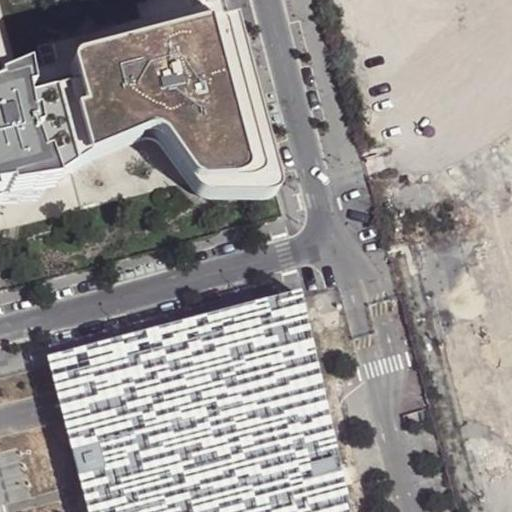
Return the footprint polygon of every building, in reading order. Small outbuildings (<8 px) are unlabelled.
[(219,0),(119,0),(129,40),(224,19),(219,0)] [(354,0),(369,71),(452,54),(441,0),(354,0)] [(0,215),(12,211),(54,207),(44,181),(91,151),(145,131),(162,134),(191,180),(213,187),(273,186),(230,22),(66,61),(56,71),(59,86),(25,92),(20,83),(0,91),(0,215)] [(511,84),(408,114),(511,477),(511,84)] [(349,511),(299,299),(45,363),(55,402),(82,511),(349,511)]
